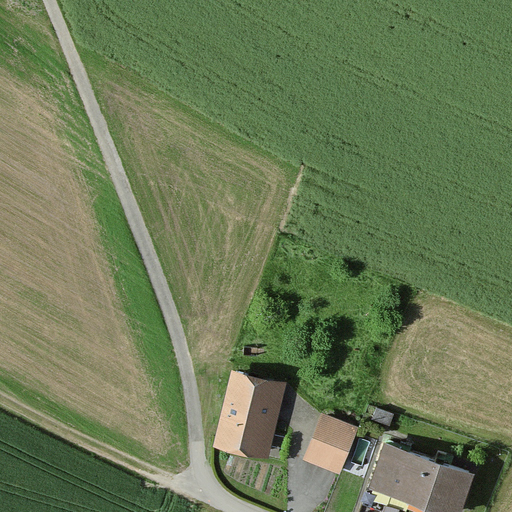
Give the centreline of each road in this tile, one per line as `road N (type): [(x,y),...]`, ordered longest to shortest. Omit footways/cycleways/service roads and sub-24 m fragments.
road 1 (track): [(49,0),(170,313),(189,383)]
road 2 (residential): [(253,511),(204,491),(189,383)]
